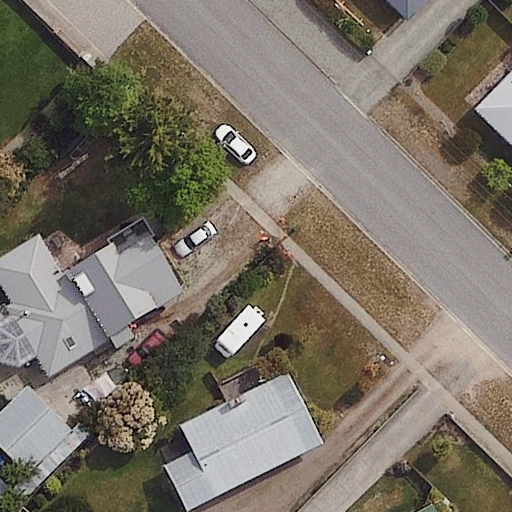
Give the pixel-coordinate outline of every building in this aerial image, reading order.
[(389,0),(403,14),(416,0),(389,0)] [(511,61),(468,108),(511,149),(511,61)] [(39,237),(0,258),(0,293),(10,312),(0,318),(0,357),(7,371),(33,357),(46,379),(182,303),(139,226),(58,271),(39,237)] [(193,452),(162,468),(184,511),(193,511),(322,446),(283,371),(178,425),(193,452)] [(0,511),(15,511),(83,443),(30,391),(0,421),(0,511)]
